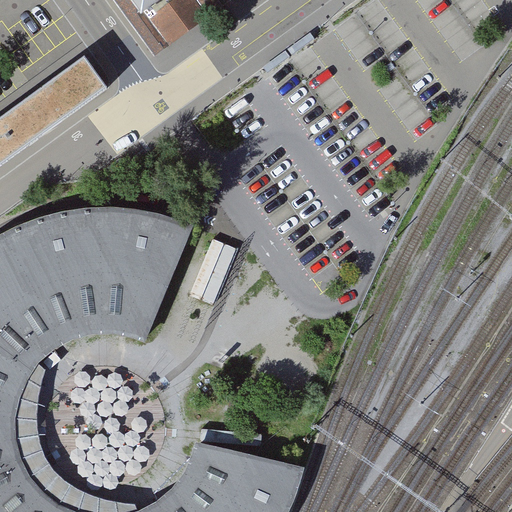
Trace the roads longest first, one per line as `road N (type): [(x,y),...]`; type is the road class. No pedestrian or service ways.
road 1 (residential): [(0,198),(158,101)]
road 2 (residential): [(158,101),(295,0)]
road 3 (residential): [(158,101),(86,0)]
